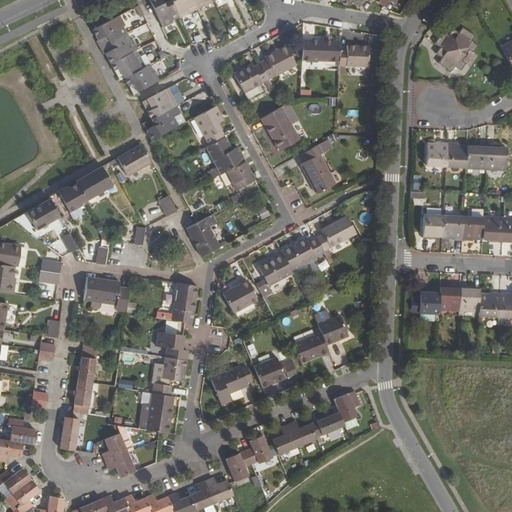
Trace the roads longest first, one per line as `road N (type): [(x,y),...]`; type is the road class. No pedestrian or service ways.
road 1 (residential): [(192,449),(122,487),(50,465),(67,303)]
road 2 (residential): [(389,259),(408,28)]
road 3 (residential): [(386,364),(192,449)]
road 4 (residential): [(201,64),(282,212),(278,228)]
road 5 (residential): [(207,283),(192,449)]
road 6 (residential): [(450,511),(397,420),(386,364)]
road 7 (residential): [(280,7),(408,28)]
road 8 (residential): [(84,268),(207,283)]
road 9 (residential): [(389,259),(511,266)]
